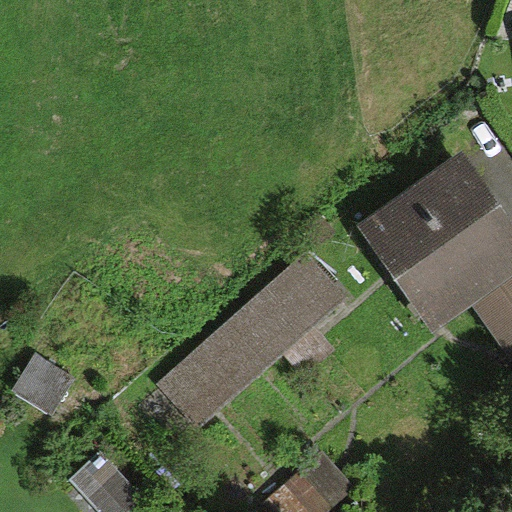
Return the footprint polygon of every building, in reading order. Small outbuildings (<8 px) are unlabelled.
[(511,223),(463,154),(355,230),(389,278),(434,342),(477,312),(511,361),(511,223)] [(316,329),(347,301),(307,256),(158,388),(198,433),(285,356),(306,380),(337,352),(323,337),(316,329)] [(80,374),(40,349),(13,393),(53,418),(80,374)] [(102,454),(72,481),(100,511),(132,511),(145,500),(102,454)] [(282,511),(331,511),(356,491),(326,456),(273,501),(282,511)]
